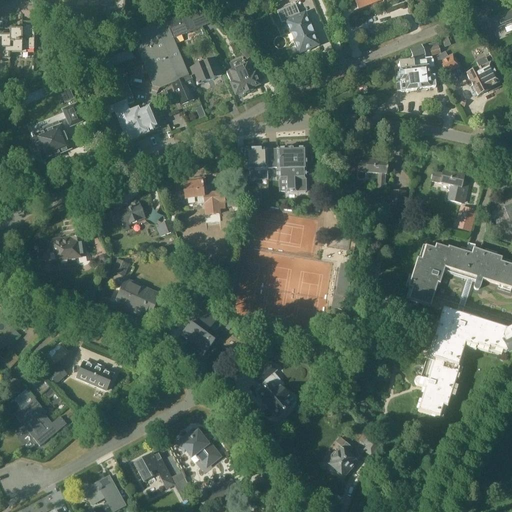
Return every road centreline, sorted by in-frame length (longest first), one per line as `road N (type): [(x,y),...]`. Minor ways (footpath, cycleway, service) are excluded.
road 1 (residential): [(310,511),(181,378),(146,354),(34,312),(0,274)]
road 2 (residential): [(0,224),(234,126)]
road 3 (residential): [(287,94),(506,0)]
road 4 (residential): [(304,123),(415,128),(511,152)]
road 5 (residential): [(448,511),(476,432),(511,387)]
